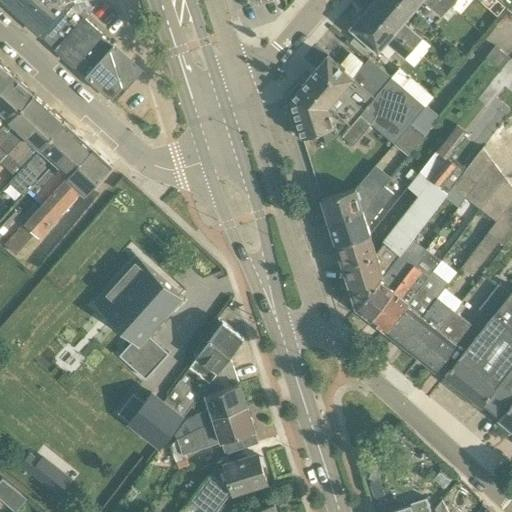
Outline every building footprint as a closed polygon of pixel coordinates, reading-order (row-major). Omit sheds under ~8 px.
[(1,0),(108,97),(109,96),(111,98),(122,86),(120,78),(120,76),(120,75),(120,74),(119,72),(119,71),(118,70),(117,68),(111,50),(115,46),(114,45),(113,46),(101,35),(102,34),(85,18),(92,10),(89,0),(1,0)] [(411,10),(399,0),(372,0),(366,8),(422,56),(431,46),(402,21),(411,10)] [(419,0),(423,0),(442,16),(451,7),(442,0),(399,0),(411,10),(419,0)] [(442,0),(451,7),(455,11),(457,12),(463,5),(456,0),(478,0),(480,1),(481,0),(442,0)] [(447,20),(455,11),(451,7),(442,16),(447,20)] [(422,56),(366,8),(350,27),(378,50),(385,42),(414,66),(422,56)] [(328,56),(309,78),(290,100),(302,139),(323,132),(327,146),(340,136),(341,137),(342,136),(353,145),(371,124),(394,144),(425,106),(391,77),(369,58),(353,77),(328,56)] [(0,89),(13,76),(0,63),(0,89)] [(425,106),(426,105),(433,96),(399,68),(391,77),(425,106)] [(34,95),(13,76),(0,89),(0,111),(9,120),(34,95)] [(0,130),(0,145),(2,147),(0,148),(0,163),(9,154),(49,109),(34,95),(9,120),(0,130)] [(426,105),(425,106),(394,144),(409,156),(440,117),(426,105)] [(64,122),(49,109),(9,154),(22,165),(23,164),(25,166),(64,122)] [(25,166),(31,172),(21,183),(29,191),(40,180),(79,136),(64,122),(25,166)] [(378,280),(405,247),(452,187),(466,169),(452,157),(469,135),(457,125),(408,187),(418,195),(383,240),(384,242),(376,253),(370,235),(337,246),(357,309),(378,280)] [(40,180),(53,192),(69,175),(93,148),(79,136),(40,180)] [(5,245),(17,255),(37,233),(38,234),(81,190),(86,195),(112,166),(93,148),(69,175),(53,192),(5,245)] [(452,187),(466,198),(493,162),(483,148),(466,169),(452,187)] [(466,198),(480,209),(504,177),(493,162),(466,198)] [(412,182),(418,175),(411,169),(406,176),(412,182)] [(322,200),(329,223),(366,211),(385,187),(377,180),(369,174),(355,189),(322,200)] [(480,209),(496,221),(511,201),(511,186),(504,177),(480,209)] [(393,193),(385,187),(366,211),(329,223),(337,246),(370,235),(366,223),(372,221),(393,193)] [(504,246),(511,236),(511,201),(496,221),(462,267),(473,275),(498,241),(504,246)] [(0,237),(21,215),(14,209),(0,224),(0,237)] [(357,309),(371,320),(413,265),(420,257),(413,252),(412,253),(405,247),(378,280),(357,309)] [(182,296),(138,256),(133,252),(90,300),(134,340),(120,356),(146,380),(170,353),(148,334),(182,296)] [(427,277),(428,277),(435,268),(420,257),(413,265),(371,320),(385,331),(427,277)] [(402,344),(437,299),(444,290),(428,277),(427,277),(385,331),(402,344)] [(491,319),(511,293),(499,284),(479,310),(491,319)] [(491,319),(444,377),(482,407),(484,404),(492,411),(511,385),(511,291),(511,293),(491,319)] [(402,344),(419,357),(454,312),(446,306),(437,299),(402,344)] [(454,312),(419,357),(436,370),(471,325),(454,312)] [(183,418),(203,393),(230,357),(244,339),(223,323),(198,355),(164,403),(183,418)] [(210,409),(206,411),(186,421),(175,435),(177,441),(178,439),(211,422),(211,419),(247,407),(239,384),(230,357),(203,393),(206,395),(210,409)] [(511,385),(492,411),(501,418),(499,420),(511,429),(511,385)] [(151,393),(145,402),(134,394),(119,414),(161,447),(183,418),(164,403),(151,393)] [(178,439),(177,441),(172,447),(179,469),(190,466),(186,454),(221,442),(254,431),(247,407),(211,419),(211,422),(178,439)] [(30,452),(21,465),(31,473),(40,460),(30,452)] [(246,489),(245,488),(267,481),(263,468),(265,465),(263,458),(259,457),(259,456),(216,471),(192,501),(206,511),(217,511),(231,494),(246,489)] [(375,468),(370,466),(366,476),(372,478),(375,468)] [(0,478),(0,496),(17,510),(28,496),(2,476),(0,478)] [(385,495),(380,479),(369,483),(375,498),(385,495)] [(448,511),(443,500),(435,509),(436,511),(448,511)]
